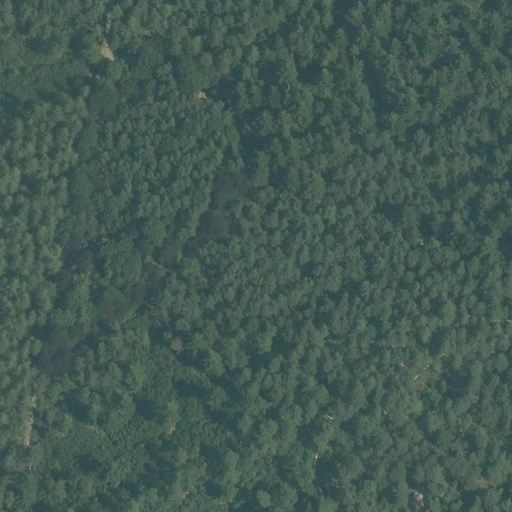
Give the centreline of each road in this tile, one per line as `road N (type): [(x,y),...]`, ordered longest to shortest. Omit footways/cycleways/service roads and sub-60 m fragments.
road 1 (track): [(103,57),(53,242),(11,511)]
road 2 (track): [(511,266),(255,191),(225,84)]
road 3 (track): [(103,57),(225,84)]
